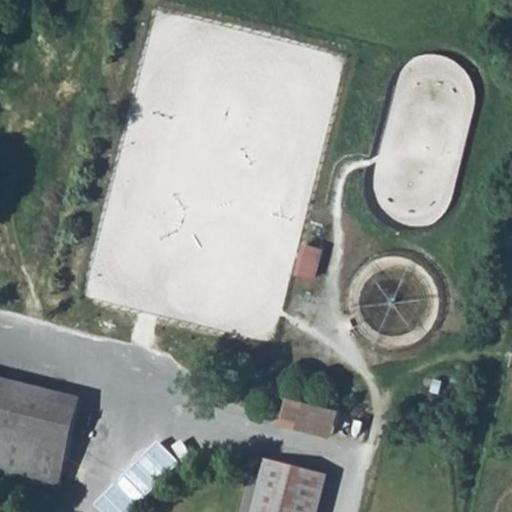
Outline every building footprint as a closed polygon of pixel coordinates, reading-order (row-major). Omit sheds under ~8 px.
[(0,472),(60,487),(81,398),(0,378),(0,472)] [(337,433),(345,406),(291,391),(284,418),(337,433)] [(260,511),(274,457),(267,456),(252,511),(260,511)] [(310,511),(321,469),(274,457),(260,511),(310,511)] [(321,469),(310,511),(319,511),(329,471),(321,469)]
